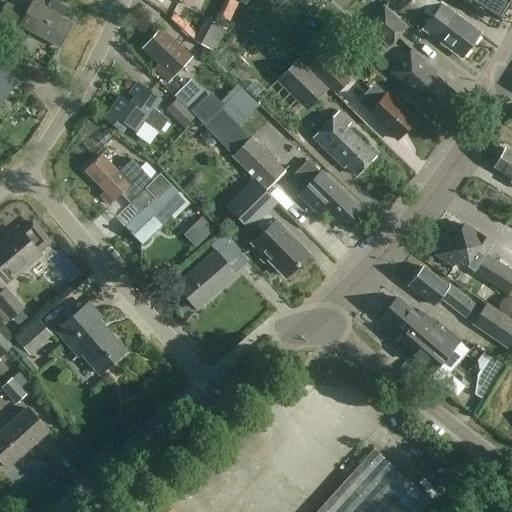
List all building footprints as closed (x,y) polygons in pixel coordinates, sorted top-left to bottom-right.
[(73,23),(62,17),(68,7),(54,0),(51,0),(49,4),(41,0),(32,0),(25,13),(6,3),(0,13),(0,25),(14,34),(19,26),(60,48),(73,23)] [(464,0),(496,19),(506,0),(464,0)] [(441,4),(424,27),(462,56),(479,33),(441,4)] [(384,5),(364,26),(389,49),(408,27),(384,5)] [(214,52),(226,29),(206,19),(199,33),(193,29),(189,38),(214,52)] [(160,63),(156,68),(170,81),(191,58),(160,29),(143,48),(160,63)] [(307,66),(336,94),(350,81),(320,51),(319,53),(312,46),(300,57),(308,65),(307,66)] [(0,98),(14,81),(0,70),(0,53),(2,51),(0,49),(0,98)] [(412,49),(392,71),(415,92),(417,90),(439,109),(455,92),(433,74),(437,70),(412,49)] [(307,112),(329,89),(298,59),(276,81),(307,112)] [(511,75),(508,74),(492,106),(502,111),(511,91),(511,75)] [(162,99),(137,82),(129,93),(134,97),(129,104),(120,98),(104,121),(121,133),(126,126),(137,134),(145,123),(159,133),(168,120),(154,110),(162,99)] [(199,89),(184,104),(192,112),(207,97),(199,89)] [(387,93),(369,111),(398,139),(416,121),(387,93)] [(184,129),(195,118),(190,113),(176,99),(165,110),(184,129)] [(222,109),(204,126),(233,155),(231,157),(254,180),(254,179),(266,191),(285,171),(222,109)] [(338,111),(311,138),(332,158),(335,157),(345,167),(348,165),(357,174),(375,155),(347,127),(351,123),(338,111)] [(281,160),(288,153),(261,125),(254,132),(281,160)] [(511,178),(511,180),(510,183),(511,184),(511,152),(504,148),(493,167),(511,178)] [(129,203),(153,181),(148,175),(154,169),(146,161),(140,167),(131,159),(117,172),(101,155),(85,170),(105,191),(100,196),(110,206),(121,194),(129,203)] [(345,227),(361,210),(321,170),(299,192),(317,210),(323,204),(345,227)] [(153,181),(129,203),(139,213),(125,227),(141,244),(171,215),(175,218),(189,204),(159,174),(153,181)] [(254,179),(254,180),(227,206),(249,229),(255,223),(264,231),(252,242),(262,253),(261,254),(261,258),(264,261),(268,261),(269,260),(286,277),(309,254),(276,220),(275,220),(266,212),(276,202),(266,191),(254,179)] [(41,216),(29,225),(44,245),(56,236),(41,216)] [(214,230),(201,217),(183,235),(195,248),(214,230)] [(453,241),(447,237),(436,253),(452,264),(456,258),(473,269),(472,271),(508,294),(511,287),(511,270),(484,253),(491,242),(464,224),(453,241)] [(0,308),(10,321),(13,319),(19,326),(28,318),(22,311),(24,310),(4,286),(40,255),(18,229),(0,244),(0,285),(4,289),(0,292),(0,308)] [(46,258),(71,288),(88,274),(63,244),(46,258)] [(217,251),(177,285),(197,308),(236,275),(217,251)] [(474,304),(449,285),(447,287),(423,268),(421,270),(419,268),(413,276),(415,277),(409,284),(434,305),(439,298),(464,317),(474,304)] [(431,373),(438,365),(459,342),(439,324),(437,326),(424,314),(419,319),(398,300),(399,299),(397,298),(380,317),(381,318),(382,318),(403,337),(397,343),(431,373)] [(88,303),(57,330),(79,355),(82,353),(100,373),(125,351),(98,320),(101,317),(88,303)] [(511,320),(486,303),(471,325),(508,350),(511,343),(511,320)] [(39,319),(16,340),(17,341),(14,345),(26,358),(29,355),(52,335),(39,319)] [(0,356),(12,346),(0,333),(0,356)] [(496,359),(485,375),(498,384),(509,368),(496,359)] [(463,399),(471,388),(457,379),(450,390),(463,399)] [(28,407),(0,432),(0,459),(7,467),(48,430),(28,407)] [(422,511),(431,503),(374,451),(318,511),(422,511)]
